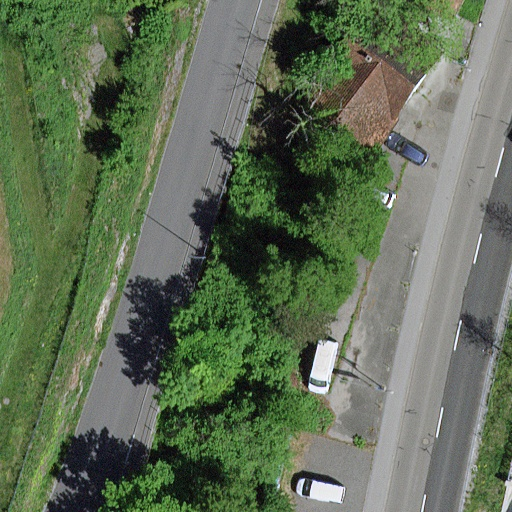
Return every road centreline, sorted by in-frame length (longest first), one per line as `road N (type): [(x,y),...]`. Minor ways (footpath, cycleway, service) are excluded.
road 1 (residential): [(74,511),(109,425),(237,0)]
road 2 (primary): [(511,127),(477,250),(423,511)]
